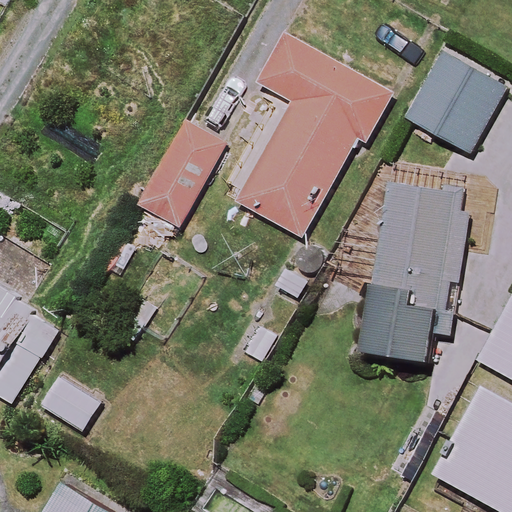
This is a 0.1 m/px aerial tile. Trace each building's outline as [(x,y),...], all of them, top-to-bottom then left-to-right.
[(242,204),(307,240),(363,141),(372,146),(400,97),(292,36),(264,86),(298,105),(242,204)] [(232,146),(192,123),(145,207),(186,230),(232,146)] [(367,358),(435,369),(440,337),(455,340),(459,313),(444,311),(449,281),(466,284),(477,214),(459,212),(463,190),(395,180),(385,243),(348,237),(343,272),(380,278),(367,358)] [(65,331),(0,292),(0,398),(18,409),(65,331)] [(511,309),(483,364),(511,379),(511,309)] [(107,405),(66,379),(48,407),(88,433),(107,405)] [(511,511),(511,398),(484,384),(454,442),(460,445),(452,461),(446,458),(436,477),(505,511),(511,511)] [(108,511),(73,484),(50,511),(108,511)]
